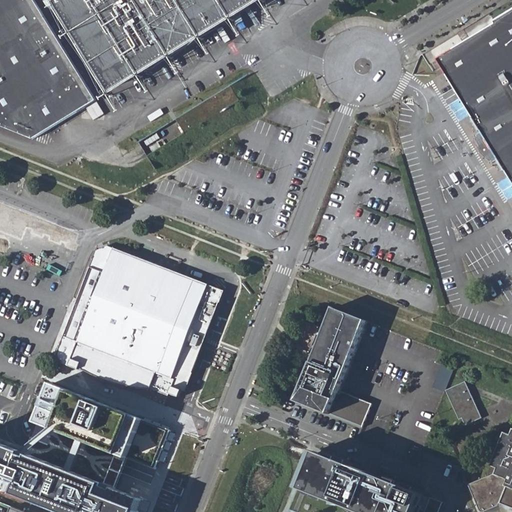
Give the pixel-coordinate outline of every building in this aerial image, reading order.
[(57,0),(111,89),(164,57),(256,0),(0,0),(0,127),(11,132),(32,138),(95,100),(33,0),(57,0)] [(511,10),(493,23),(494,25),(437,61),(445,74),(474,120),(472,121),(480,133),(474,137),(474,138),(474,139),(475,141),(475,145),(476,147),(477,149),(478,152),(481,157),(482,158),(482,159),(484,160),(484,161),(485,162),(486,162),(488,164),(489,165),(490,166),(491,166),(493,167),(498,164),(506,176),(508,175),(511,181),(511,10)] [(240,100),(231,86),(176,120),(185,133),(240,100)] [(96,252),(54,361),(80,371),(180,397),(196,366),(195,362),(198,360),(225,291),(204,283),(133,256),(107,246),(96,252)] [(366,321),(333,308),(297,401),(363,427),(372,404),(341,392),(340,394),(337,393),(343,379),(340,377),(345,364),(348,365),(366,321)] [(340,377),(343,379),(348,365),(345,364),(340,377)] [(143,417),(48,381),(34,420),(37,421),(26,451),(0,440),(0,489),(57,511),(137,511),(143,497),(117,487),(143,417)] [(465,383),(446,391),(459,420),(463,419),(466,426),(481,419),(465,383)] [(495,475),(470,486),(481,511),(487,511),(498,508),(499,505),(511,509),(511,435),(511,436),(506,433),(493,466),(500,469),(497,476),(495,475)] [(417,511),(424,494),(319,453),(304,490),(359,511),(417,511)] [(424,511),(431,497),(424,494),(417,511),(359,511),(304,490),(295,511),(424,511)] [(439,511),(444,502),(431,497),(424,511),(439,511)]
